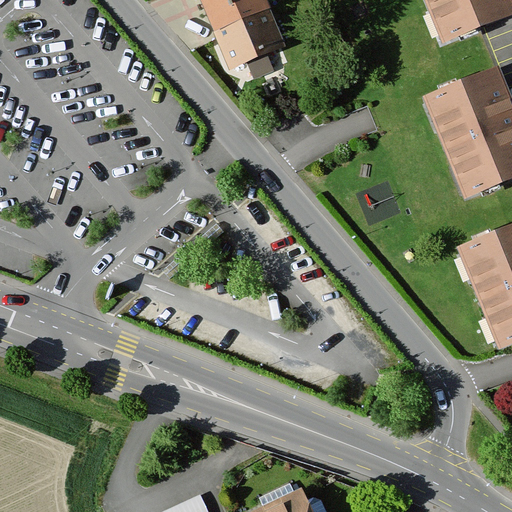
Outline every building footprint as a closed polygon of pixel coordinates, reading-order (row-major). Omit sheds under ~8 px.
[(263,0),(200,0),(229,70),(283,48),(263,0)] [(506,0),(424,0),(441,41),(511,12),(506,0)] [(511,113),(495,71),(424,99),(464,197),(511,177),(511,113)] [(511,227),(461,249),(500,346),(511,341),(511,227)] [(296,501),(289,487),(261,499),(266,511),(311,511),(306,497),(296,501)]
